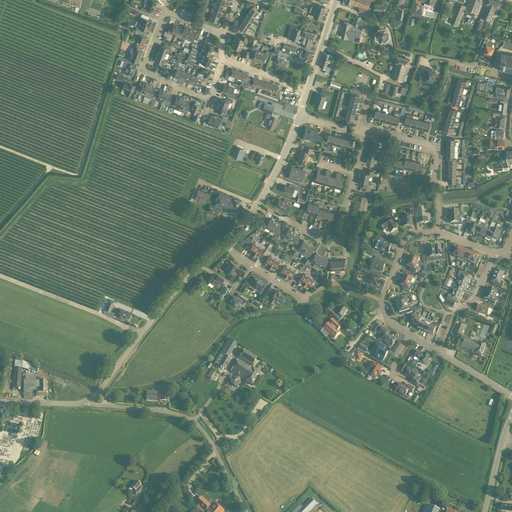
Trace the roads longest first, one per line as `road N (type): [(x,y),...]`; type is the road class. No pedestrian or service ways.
road 1 (residential): [(100,391),(167,299),(224,243)]
road 2 (unclassified): [(246,511),(194,422),(109,405)]
road 3 (residential): [(161,11),(143,69),(208,99),(222,59)]
road 4 (residential): [(224,243),(266,187),(298,116)]
road 5 (residential): [(282,214),(338,242),(353,172)]
road 6 (residential): [(340,284),(296,295),(224,243)]
